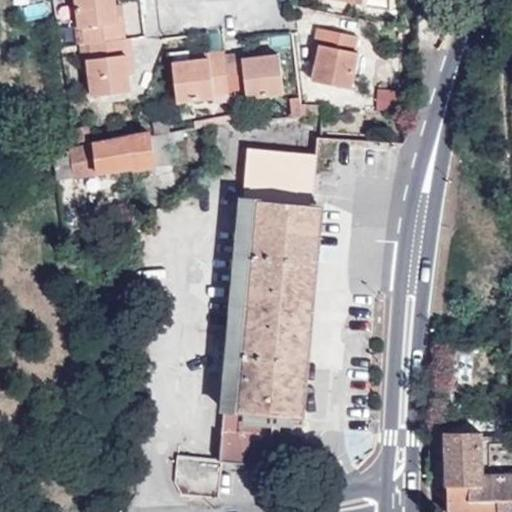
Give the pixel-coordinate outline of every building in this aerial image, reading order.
[(120,40),(116,5),(115,0),(76,0),(80,28),(83,27),(85,44),(90,43),(120,40)] [(125,39),(121,4),(116,5),(120,40),(125,39)] [(85,44),(83,27),(80,28),(75,28),(77,45),(81,44),(85,44)] [(316,64),(324,29),(319,28),(312,63),(316,64)] [(351,88),(359,52),(354,51),(357,37),(324,29),(316,64),(313,80),(351,88)] [(134,72),(130,38),(125,39),(129,73),(134,72)] [(129,73),(125,39),(120,40),(90,43),(92,59),(88,59),(91,96),(131,91),(129,73)] [(92,59),(90,43),(85,44),(81,44),(83,60),(88,59),(92,59)] [(262,57),(261,50),(226,54),(227,57),(227,61),(262,57)] [(227,57),(226,54),(226,51),(190,54),(191,61),(227,57)] [(284,94),(280,55),(262,57),(227,61),(230,92),(231,97),(247,95),(248,98),(284,94)] [(230,92),(227,61),(227,57),(191,61),(174,62),(178,102),(214,97),(214,93),(230,92)] [(398,91),(377,89),(376,110),(396,111),(398,91)] [(231,97),(230,92),(214,93),(214,97),(214,100),(231,98),(231,97)] [(247,95),(231,97),(231,98),(232,104),(248,102),(248,98),(247,95)] [(302,115),(300,97),(290,98),(292,116),(302,115)] [(305,114),(322,113),(321,105),(306,103),(305,114)] [(196,120),(196,126),(232,121),(232,116),(196,120)] [(153,122),(154,133),(168,131),(170,130),(169,120),(153,122)] [(173,163),(168,131),(154,133),(151,133),(157,166),(173,163)] [(157,166),(151,133),(52,152),(56,180),(157,166)] [(220,471),(220,494),(233,495),(237,455),(266,458),(303,462),(334,150),(262,142),(232,455),(219,454),(220,471)] [(492,445),(511,445),(511,430),(450,428),(451,482),(490,482),(492,445)] [(511,511),(511,445),(492,445),(490,482),(451,482),(448,482),(451,510),(499,510),(498,511),(511,511)] [(201,492),(220,494),(220,471),(219,454),(192,451),(189,478),(201,492)]
